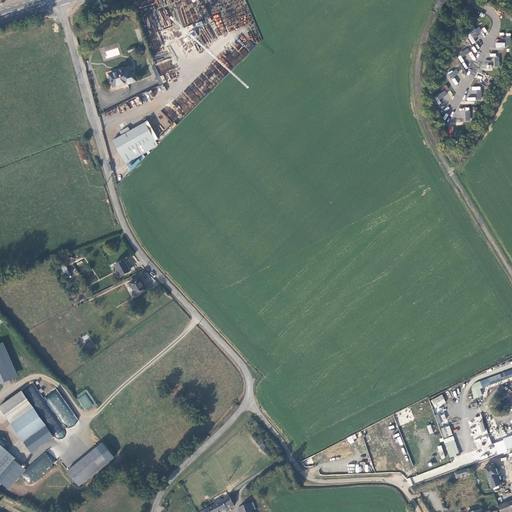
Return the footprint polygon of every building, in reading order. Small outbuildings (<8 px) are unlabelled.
[(158,85),(162,84),(156,65),(152,66),(158,85)] [(134,71),(129,72),(125,74),(124,68),(123,67),(121,68),(120,69),(120,71),(110,74),(112,81),(111,82),(113,87),(128,83),(128,84),(137,82),(134,71)] [(113,141),(126,164),(159,145),(146,122),(131,131),(129,128),(120,132),(122,136),(113,141)] [(71,260),(63,265),(65,269),(74,264),(71,260)] [(124,260),(114,265),(121,277),(131,271),(124,260)] [(138,280),(129,287),(138,297),(147,291),(138,280)] [(82,349),(92,342),(89,338),(79,344),(82,349)] [(17,377),(4,342),(0,343),(0,384),(13,379),(13,378),(17,377)] [(95,346),(92,342),(82,349),(84,352),(95,346)] [(511,368),(476,383),(477,386),(511,372),(511,368)] [(86,393),(77,397),(84,410),(92,405),(86,393)] [(33,407),(11,423),(25,441),(46,426),(33,407)] [(437,423),(447,422),(445,413),(436,415),(437,423)] [(441,428),(444,438),(452,435),(450,425),(441,428)] [(349,443),(357,440),(355,434),(347,437),(349,443)] [(443,439),(450,458),(460,454),(453,436),(443,439)] [(0,443),(0,485),(3,483),(9,489),(26,469),(14,459),(16,458),(0,443)] [(80,485),(109,461),(97,447),(68,471),(80,485)] [(494,464),(484,467),(491,487),(501,484),(494,464)] [(454,474),(456,478),(469,474),(468,469),(454,474)] [(423,474),(408,479),(409,485),(425,480),(423,474)] [(214,505),(199,511),(222,511),(234,506),(229,496),(221,500),(220,497),(212,501),(214,505)] [(500,511),(511,511),(511,510),(511,501),(508,503),(508,502),(498,505),(500,511)] [(253,503),(238,509),(239,511),(251,511),(255,509),(253,503)]
